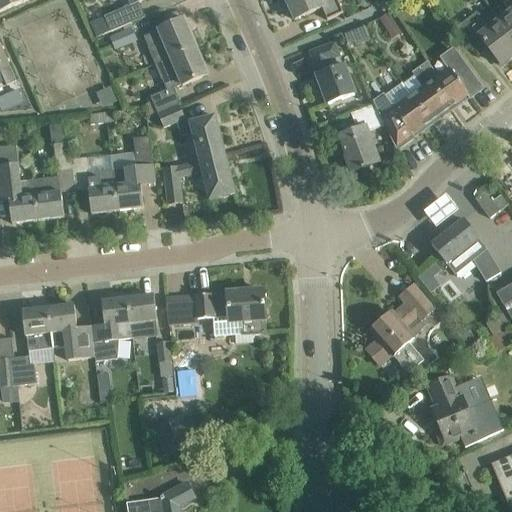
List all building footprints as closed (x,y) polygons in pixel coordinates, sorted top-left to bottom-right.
[(0,0),(0,13),(30,0),(0,0)] [(128,0),(130,5),(105,17),(105,18),(112,33),(145,18),(139,2),(144,0),(145,0),(146,1),(147,0),(128,0)] [(338,0),(287,0),(291,6),(289,7),(295,21),(322,9),(327,21),(344,14),(338,0)] [(511,0),(501,0),(511,13),(501,21),(500,22),(511,36),(511,0)] [(511,36),(500,22),(501,21),(493,12),(483,20),(477,14),(458,29),(473,49),(483,42),(502,67),(511,58),(511,36)] [(156,65),(196,48),(184,20),(159,31),(159,32),(144,38),(156,65)] [(132,29),(110,38),(115,51),(138,41),(132,29)] [(17,82),(1,47),(0,43),(0,71),(1,71),(7,86),(17,82)] [(328,106),(347,99),(356,95),(345,66),(344,66),(336,44),(329,46),(310,53),(319,75),(317,76),(328,106)] [(167,91),(151,98),(153,102),(158,115),(179,106),(181,105),(174,89),(182,86),(183,87),(208,76),(196,48),(171,59),(156,65),(167,91)] [(483,90),(472,73),(455,49),(441,59),(449,70),(438,78),(428,64),(422,68),(450,110),(457,105),(463,104),(483,90)] [(443,115),(450,110),(422,68),(414,74),(424,87),(413,95),(434,125),(440,120),(443,115)] [(413,95),(411,97),(402,84),(392,92),(392,91),(381,99),(381,98),(374,103),(375,106),(385,126),(397,151),(415,139),(413,136),(419,131),(425,131),(434,125),(413,95)] [(18,91),(8,95),(13,108),(23,103),(18,91)] [(200,163),(225,156),(215,117),(190,124),(191,125),(188,126),(185,120),(185,119),(179,106),(158,115),(164,129),(176,123),(183,137),(193,134),(200,162),(178,168),(178,169),(200,163)] [(368,132),(385,126),(375,106),(351,115),(355,126),(345,130),(346,135),(341,137),(348,157),(346,158),(352,174),(362,170),(363,171),(366,170),(366,169),(380,164),(368,132)] [(115,112),(106,114),(107,124),(117,123),(115,112)] [(91,126),(107,124),(106,114),(89,116),(91,126)] [(141,187),(154,185),(155,185),(150,138),(134,140),(135,154),(111,157),(113,172),(118,212),(144,209),(141,187)] [(73,171),(72,161),(70,161),(68,144),(54,146),(58,179),(34,181),(38,222),(64,219),(61,193),(60,194),(58,172),(73,171)] [(16,147),(0,149),(0,201),(10,200),(13,225),(38,222),(34,181),(21,183),(19,166),(18,166),(16,147)] [(178,168),(164,170),(169,206),(183,205),(180,179),(203,173),(210,201),(235,195),(225,156),(200,163),(178,169),(178,168)] [(92,215),(118,212),(113,172),(111,157),(88,160),(88,159),(72,161),(73,171),(75,192),(89,191),(92,215)] [(509,206),(502,196),(493,203),(485,193),(476,200),(491,220),(509,206)] [(446,195),(423,212),(436,229),(458,211),(446,195)] [(479,240),(477,236),(465,221),(432,246),(455,275),(473,261),(486,283),(501,274),(487,250),(479,240)] [(415,276),(430,294),(447,279),(432,262),(415,276)] [(500,316),(485,324),(493,337),(511,326),(511,285),(497,295),(497,296),(490,300),(500,316)] [(379,341),(367,351),(380,367),(392,356),(394,358),(394,357),(409,375),(424,361),(409,344),(415,339),(425,327),(421,322),(435,311),(427,302),(414,286),(400,298),(406,305),(394,315),(393,313),(371,332),(379,341)] [(215,338),(245,336),(265,334),(264,321),(266,320),(264,292),(227,294),(227,296),(213,298),(212,295),(196,297),(197,299),(166,301),(168,326),(199,323),(199,320),(213,319),(215,338)] [(157,322),(157,317),(154,297),(128,300),(133,340),(158,337),(156,322),(157,322)] [(119,342),(133,340),(128,300),(102,303),(105,323),(105,327),(91,329),(95,360),(96,359),(96,363),(118,360),(119,342)] [(95,360),(91,329),(78,331),(75,306),(49,309),(54,350),(65,349),(67,363),(95,360)] [(29,353),(54,350),(49,309),(23,313),(25,332),(26,337),(27,337),(29,353)] [(161,379),(173,378),(170,343),(157,345),(159,365),(160,365),(161,379)] [(15,359),(18,384),(37,382),(34,357),(15,359)] [(0,361),(0,385),(0,389),(1,389),(17,388),(13,360),(0,361)] [(193,371),(174,373),(177,397),(195,395),(193,371)] [(480,409),(470,413),(464,397),(460,399),(451,376),(427,386),(436,408),(431,410),(438,427),(434,428),(442,447),(465,438),(464,435),(495,422),(480,409)] [(110,391),(99,392),(101,404),(112,403),(110,391)] [(511,456),(492,465),(500,486),(511,480),(511,489),(503,493),(507,503),(511,501),(511,456)] [(162,499),(127,505),(127,511),(179,511),(179,507),(195,499),(187,485),(161,498),(162,499)]
